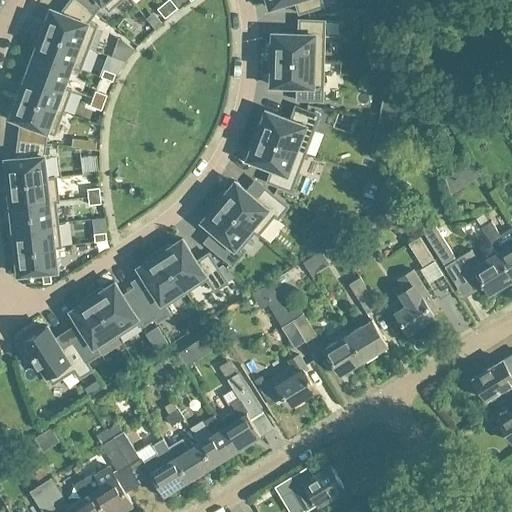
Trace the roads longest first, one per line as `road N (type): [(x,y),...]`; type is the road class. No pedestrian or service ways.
road 1 (residential): [(0,319),(153,232),(213,172),(246,95),(243,0)]
road 2 (residential): [(209,511),(385,402)]
road 3 (residential): [(385,402),(511,322)]
road 4 (residential): [(454,511),(385,402)]
